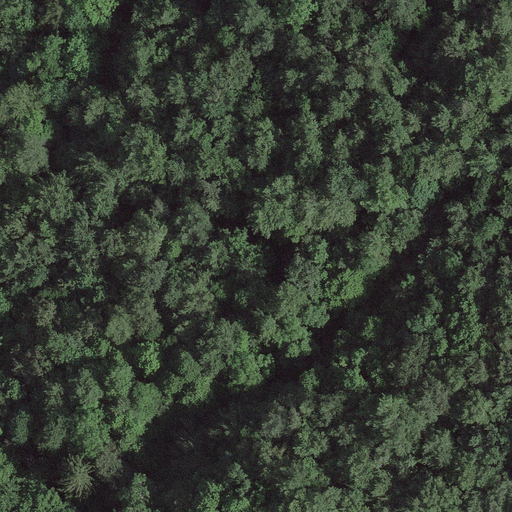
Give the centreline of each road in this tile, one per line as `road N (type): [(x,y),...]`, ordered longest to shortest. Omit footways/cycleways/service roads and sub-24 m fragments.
road 1 (track): [(511,135),(436,248),(331,349),(173,445),(129,511)]
road 2 (track): [(100,96),(0,231)]
